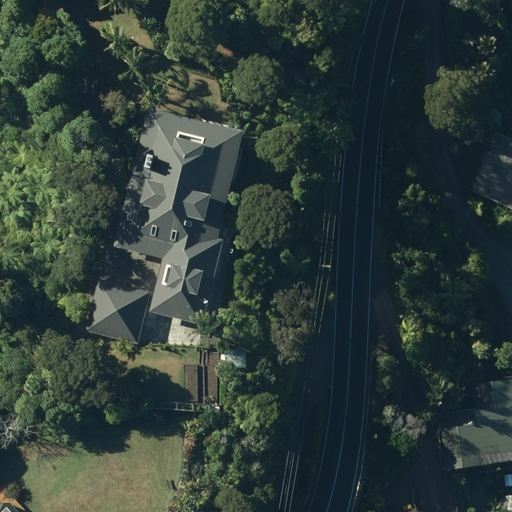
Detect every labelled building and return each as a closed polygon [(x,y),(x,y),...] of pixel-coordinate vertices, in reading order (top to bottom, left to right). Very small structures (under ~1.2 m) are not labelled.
[(153,311),(206,324),(227,238),(222,237),(248,130),(152,106),(117,244),(167,257),(153,311)] [(474,189),(511,206),(511,135),(502,131),(474,189)] [(89,330),(141,342),(154,291),(102,278),(89,330)] [(250,348),(227,348),(227,368),(250,367),(250,348)] [(492,465),(492,471),(511,468),(511,380),(476,384),(481,424),(443,429),(448,470),(492,465)] [(0,511),(23,511),(14,502),(0,502),(0,511)]
